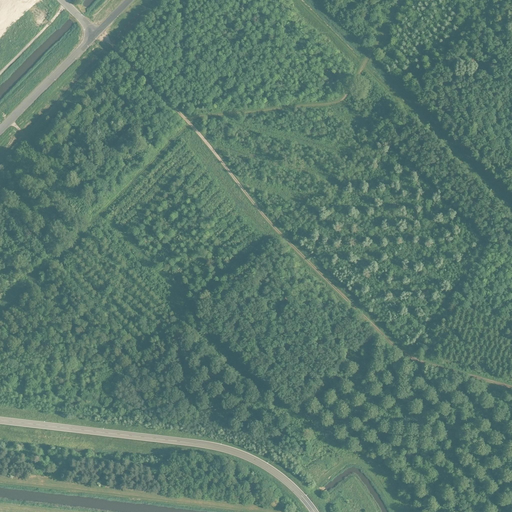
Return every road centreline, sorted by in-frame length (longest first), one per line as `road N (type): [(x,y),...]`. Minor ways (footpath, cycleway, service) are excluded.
road 1 (track): [(511,387),(404,356),(257,211),(195,131),(96,32)]
road 2 (secondary): [(0,422),(216,448),(269,470),(312,511)]
road 3 (unclassified): [(0,152),(107,45)]
road 4 (unclassified): [(0,129),(88,34)]
